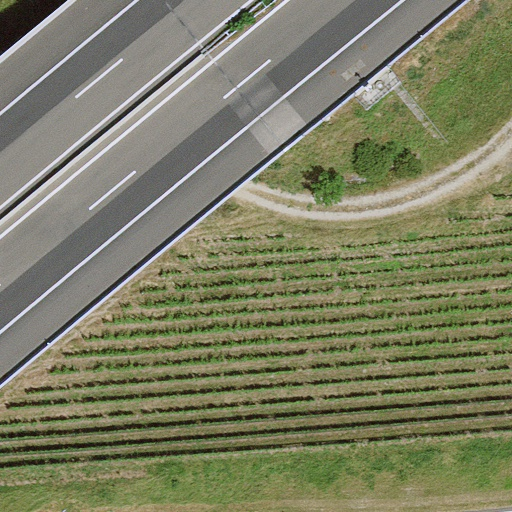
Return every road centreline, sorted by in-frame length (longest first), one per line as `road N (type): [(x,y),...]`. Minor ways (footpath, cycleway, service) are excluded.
road 1 (track): [(511,134),(471,173),(374,204),(276,198),(0,76)]
road 2 (motorway): [(0,282),(349,0)]
road 3 (motorway): [(191,0),(0,160)]
